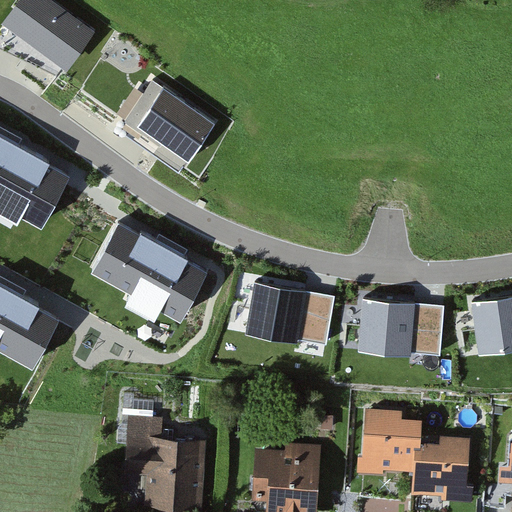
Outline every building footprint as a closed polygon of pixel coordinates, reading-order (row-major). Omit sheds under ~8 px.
[(97,32),(52,0),(19,0),(3,24),(69,71),(97,32)] [(44,96),(60,72),(48,64),(44,70),(30,61),(18,79),(44,96)] [(216,124),(164,88),(137,125),(190,162),(216,124)] [(0,189),(45,214),(67,172),(48,162),(50,157),(0,130),(0,189)] [(138,229),(116,217),(86,273),(125,294),(120,304),(157,324),(162,314),(184,326),(214,270),(194,259),(196,256),(140,225),(138,229)] [(0,273),(0,341),(34,360),(63,307),(0,273)] [(336,295),(255,280),(246,331),(327,346),(336,295)] [(511,344),(511,294),(472,300),(479,349),(511,344)] [(445,305),(363,297),(358,348),(440,355),(445,305)] [(408,416),(377,414),(374,464),(405,466),(408,416)] [(158,422),(135,420),(132,466),(161,468),(158,500),(199,503),(203,445),(156,441),(158,422)] [(499,481),(511,482),(511,439),(510,441),(509,466),(499,466),(499,481)] [(463,450),(429,446),(425,486),(459,489),(463,450)] [(317,456),(263,453),(260,489),(278,491),(277,508),(313,510),(317,456)]
